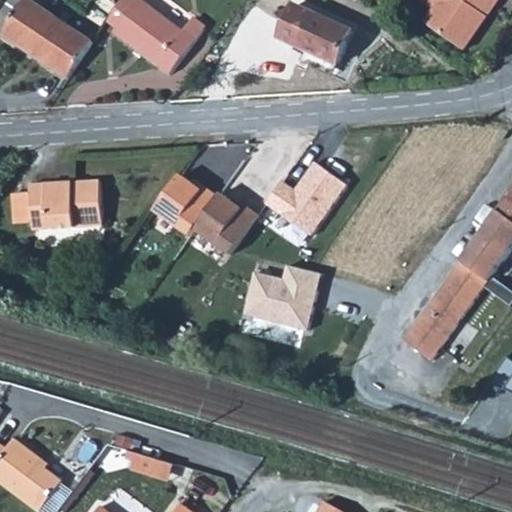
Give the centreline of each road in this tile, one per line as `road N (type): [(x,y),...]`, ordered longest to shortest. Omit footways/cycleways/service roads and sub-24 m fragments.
road 1 (residential): [(0,133),(488,100),(511,90)]
road 2 (residential): [(482,428),(398,403),(378,376),(373,348),(511,147)]
